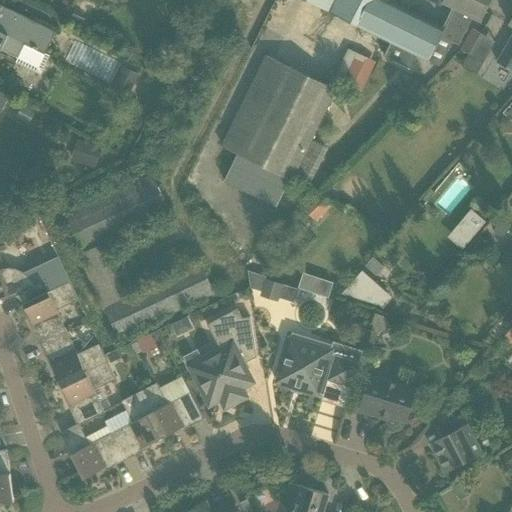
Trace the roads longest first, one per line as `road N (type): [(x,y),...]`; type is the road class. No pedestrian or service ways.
road 1 (residential): [(410,511),(388,472),(255,431),(93,511)]
road 2 (track): [(192,234),(175,202),(176,173),(243,47)]
road 3 (residential): [(56,511),(0,343)]
